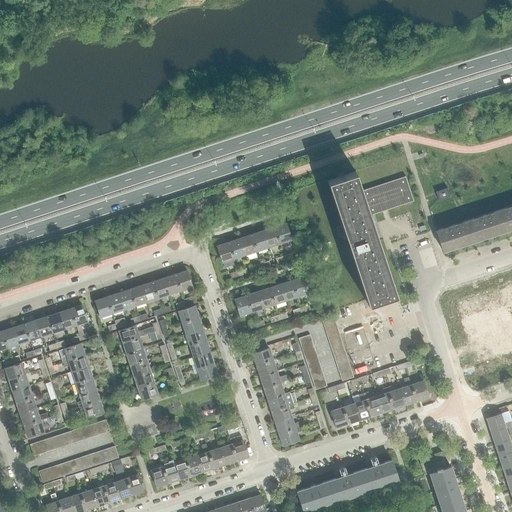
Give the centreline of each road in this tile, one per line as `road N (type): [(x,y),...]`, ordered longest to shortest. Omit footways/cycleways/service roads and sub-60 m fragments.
road 1 (trunk): [(0,242),(511,75)]
road 2 (trunk): [(511,55),(0,221)]
road 3 (residential): [(272,468),(196,254),(0,312)]
road 4 (residential): [(272,468),(459,404)]
road 5 (residential): [(141,511),(272,468)]
road 6 (residential): [(459,404),(420,285)]
